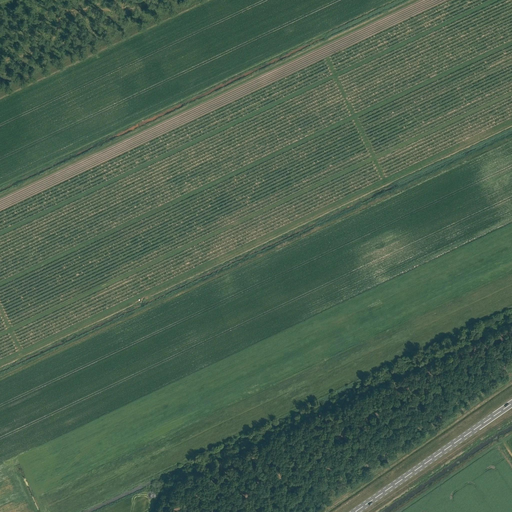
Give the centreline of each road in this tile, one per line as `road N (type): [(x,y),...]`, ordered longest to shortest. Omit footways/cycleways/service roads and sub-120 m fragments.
road 1 (track): [(511,377),(317,511)]
road 2 (primary): [(355,511),(511,403)]
